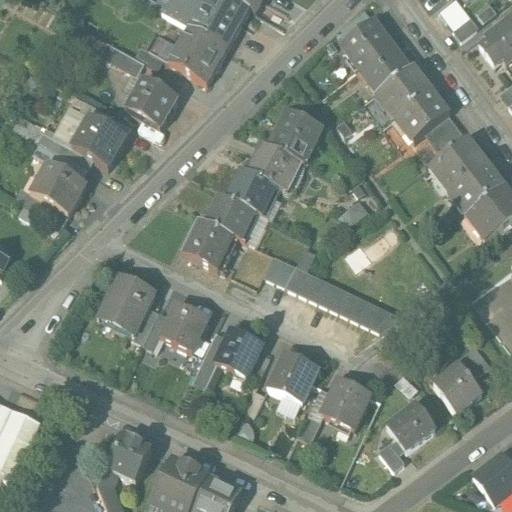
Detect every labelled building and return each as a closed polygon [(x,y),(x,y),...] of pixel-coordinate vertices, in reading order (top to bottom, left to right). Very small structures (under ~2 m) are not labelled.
[(162,17),(171,0),(143,0),(140,5),(162,17)] [(227,55),(250,15),(222,0),(205,0),(202,6),(187,33),(188,33),(227,55)] [(254,18),(263,0),(222,0),(250,15),(254,18)] [(449,30),(467,21),(459,5),(440,14),(449,30)] [(468,24),(452,36),(460,46),(476,34),(468,24)] [(339,51),(358,75),(389,51),(371,27),(339,51)] [(511,39),(504,28),(483,44),(504,73),(511,66),(511,39)] [(227,55),(188,33),(176,54),(156,43),(148,56),(163,65),(162,67),(206,92),(227,55)] [(136,82),(143,70),(133,64),(106,48),(99,61),(136,82)] [(163,65),(148,56),(140,51),(133,64),(143,70),(156,77),(162,67),(163,65)] [(358,75),(376,99),(408,75),(389,51),(358,75)] [(394,123),(429,96),(411,72),(408,75),(376,99),(394,123)] [(143,84),(125,114),(159,134),(177,103),(143,84)] [(511,88),(499,99),(511,115),(511,88)] [(426,137),(448,120),(429,96),(394,123),(412,147),(426,137)] [(102,129),(124,143),(131,132),(108,119),(102,129)] [(269,155),(297,168),(305,172),(319,141),(304,134),(307,128),(286,119),(269,155)] [(426,137),(445,160),(466,144),(448,120),(426,137)] [(106,174),(124,143),(102,129),(88,121),(70,153),(85,162),(106,174)] [(78,173),(85,162),(70,153),(40,136),(34,148),(36,149),(62,164),(78,173)] [(430,171),(466,219),(502,192),(466,144),(445,160),(430,171)] [(57,173),(62,164),(36,149),(31,158),(47,167),(57,173)] [(248,179),(277,193),(284,197),(297,168),(269,155),(261,151),(248,179)] [(86,190),(57,173),(47,167),(38,183),(43,186),(34,201),(29,198),(28,199),(43,208),(67,222),(86,190)] [(227,205),(255,218),(263,222),(277,193),(248,179),(241,176),(227,205)] [(511,205),(502,192),(466,219),(486,245),(511,226),(511,205)] [(37,219),(43,208),(28,199),(19,194),(13,205),(37,219)] [(205,229),(235,243),(241,246),(255,218),(227,205),(219,201),(205,229)] [(67,222),(43,208),(37,219),(61,233),(67,222)] [(182,260),(219,277),(235,243),(205,229),(198,226),(182,260)] [(296,300),(306,280),(317,259),(304,253),(295,272),(285,294),(296,300)] [(0,257),(0,281),(9,262),(0,257)] [(263,283),(285,294),(295,272),(273,261),(263,283)] [(296,300),(338,320),(349,300),(306,280),(296,300)] [(99,321),(134,337),(136,338),(143,323),(155,298),(118,281),(99,321)] [(349,300),(338,320),(380,341),(400,326),(349,300)] [(170,323),(160,344),(192,359),(201,341),(197,339),(205,322),(176,309),(170,323)] [(154,329),(143,350),(154,356),(160,344),(170,323),(159,318),(154,329)] [(143,323),(136,338),(134,337),(131,345),(143,350),(154,329),(143,323)] [(231,335),(215,369),(247,384),(263,350),(231,335)] [(460,371),(461,370),(470,383),(477,379),(478,380),(489,372),(475,352),(456,366),(460,371)] [(285,361),(269,394),(287,403),(287,402),(301,409),(317,377),(285,361)] [(460,371),(434,389),(455,419),(482,400),(470,383),(461,370),(460,371)] [(338,387),(322,421),(355,437),(371,403),(338,387)] [(265,401),(255,396),(244,417),(255,422),(265,401)] [(41,428),(0,409),(0,486),(1,485),(12,490),(41,428)] [(416,411),(387,433),(406,459),(435,437),(416,411)] [(321,428),(308,422),(298,444),(311,450),(321,428)] [(150,455),(121,441),(105,474),(118,480),(134,488),(150,455)] [(511,473),(502,460),(473,481),(494,510),(511,496),(511,473)] [(185,472),(172,466),(151,510),(155,511),(194,511),(208,483),(196,477),(198,473),(187,468),(185,472)] [(119,511),(112,493),(118,480),(105,474),(96,493),(103,511),(119,511)] [(236,511),(242,500),(208,483),(194,511),(236,511)]
